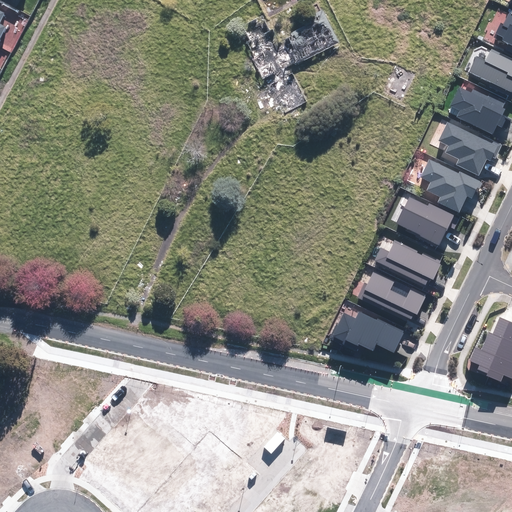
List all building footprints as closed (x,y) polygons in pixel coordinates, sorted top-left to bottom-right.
[(511,11),(504,25),(501,24),(496,34),(504,38),(502,41),(511,45),(511,11)] [(312,105),(293,69),(339,45),(322,13),(304,23),(307,27),(280,41),(273,28),(269,30),(262,17),(240,28),(247,42),(243,44),(250,56),(246,58),(261,86),(263,84),(283,121),(312,105)] [(476,56),(469,72),(511,92),(511,90),(511,59),(491,50),(486,61),(476,56)] [(472,93),(460,88),(451,105),(461,110),(457,117),(493,134),(497,124),(502,126),(507,117),(502,115),(508,102),(475,86),(472,93)] [(479,137),(447,122),(438,140),(449,146),(446,153),(460,160),(457,165),(478,175),(486,159),(490,161),(492,157),(496,158),(502,145),(480,135),(479,137)] [(459,174),(429,160),(421,177),(432,182),(427,191),(441,197),(439,202),(459,212),(467,196),(472,198),(475,190),(478,191),(482,183),(460,172),(459,174)] [(428,206),(410,197),(397,225),(439,245),(448,226),(454,229),(459,218),(429,204),(428,206)] [(381,249),(375,260),(426,284),(429,277),(433,279),(440,264),(439,263),(443,256),(398,235),(389,252),(381,249)] [(364,283),(358,297),(410,321),(414,312),(417,314),(426,296),(374,271),(368,284),(364,283)] [(337,324),(330,338),(355,350),(358,345),(372,351),(376,344),(394,353),(404,332),(379,319),(378,321),(359,312),(356,319),(344,314),(339,325),(337,324)] [(480,365),(478,371),(500,381),(503,374),(511,378),(511,363),(511,362),(511,322),(501,318),(494,334),(489,332),(481,351),(476,349),(470,361),(480,365)]
